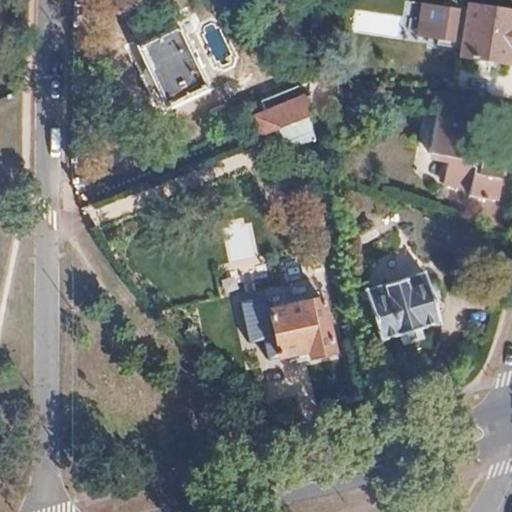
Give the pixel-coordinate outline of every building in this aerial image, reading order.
[(420,1),(413,38),(449,44),(455,7),(420,1)] [(508,63),(511,41),(511,10),(469,2),(459,54),(508,63)] [(207,86),(179,25),(137,44),(165,104),(207,86)] [(335,87),(336,67),(308,66),(308,84),(308,86),(328,87),(334,87),(335,87)] [(308,86),(308,84),(260,103),(264,114),(252,119),(258,135),(276,128),(286,124),(307,116),(308,86)] [(327,117),(328,87),(308,86),(307,116),(310,134),(334,134),(335,117),(327,117)] [(335,117),(335,87),(334,87),(328,87),(327,117),(335,117)] [(468,198),(497,204),(506,154),(477,148),(479,138),(481,128),(452,123),(454,116),(437,113),(428,157),(448,161),(443,186),(470,191),(468,198)] [(310,134),(307,116),(286,124),(276,128),(285,150),(289,148),(291,155),(313,146),(312,145),(310,134)] [(506,154),(508,144),(479,138),(477,148),(506,154)] [(439,320),(424,271),(363,290),(378,338),(397,333),(400,340),(422,334),(419,327),(439,320)] [(333,352),(321,298),(288,305),(291,321),(285,324),(282,328),(283,335),(288,338),(294,337),(298,353),(308,351),(309,358),(333,352)] [(242,312),(244,339),(260,338),(258,311),(242,312)]
